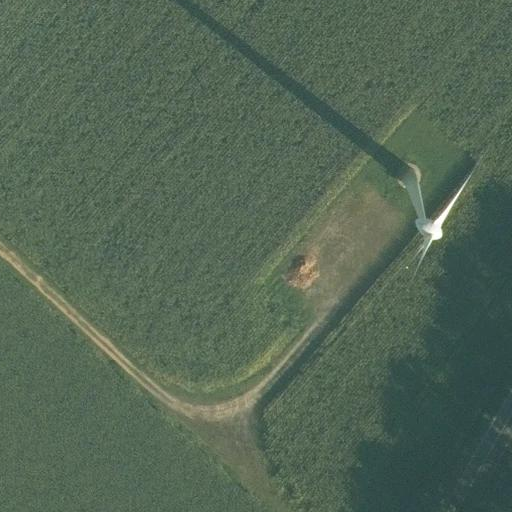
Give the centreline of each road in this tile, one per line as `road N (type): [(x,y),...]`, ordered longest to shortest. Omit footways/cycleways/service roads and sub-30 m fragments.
road 1 (track): [(248,480),(0,248)]
road 2 (track): [(218,452),(385,248)]
